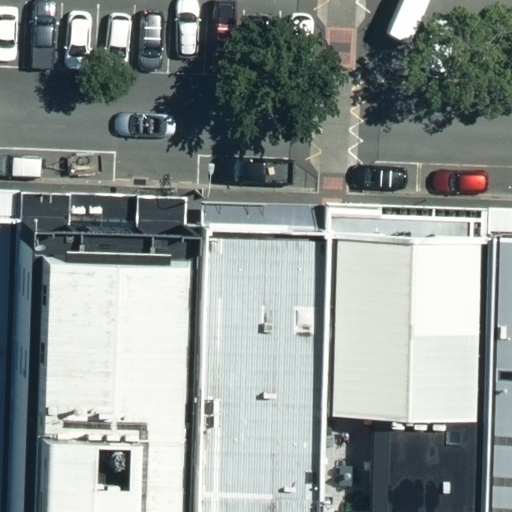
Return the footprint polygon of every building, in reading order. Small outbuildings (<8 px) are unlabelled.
[(21,193),(0,192),(0,214),(20,215),(21,193)] [(185,199),(21,193),(20,215),(184,221),(185,199)] [(200,202),(199,221),(327,227),(328,208),(200,202)] [(488,213),(328,208),(327,227),(487,232),(488,213)] [(511,213),(488,213),(487,232),(511,233),(511,213)] [(0,511),(9,511),(20,215),(0,214),(0,511)] [(9,511),(184,511),(195,221),(184,221),(20,215),(9,511)] [(184,511),(319,511),(323,419),(327,227),(199,221),(195,221),(184,511)] [(482,424),(487,232),(327,227),(323,419),(482,424)] [(511,511),(511,233),(487,232),(482,424),(479,511),(511,511)] [(479,511),(482,424),(323,419),(319,511),(479,511)]
